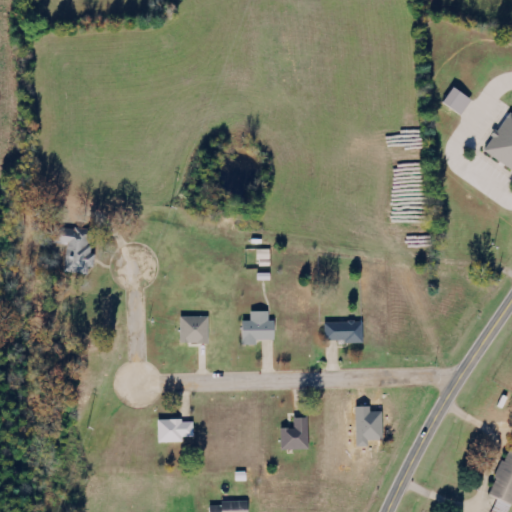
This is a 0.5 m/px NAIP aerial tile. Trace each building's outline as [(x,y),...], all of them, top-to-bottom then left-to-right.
[(448,103),(466,114),(476,99),(457,88),(448,103)] [(511,115),(507,112),(494,130),(491,128),(486,135),(488,137),(478,150),(511,174),(511,172),(511,115)] [(50,225),(48,245),(68,246),(67,257),(61,256),(59,272),(83,274),(84,265),(91,266),(92,253),(84,252),(86,229),(50,225)] [(247,310),(247,319),(238,319),(238,348),(255,348),(255,339),(272,339),(272,318),(265,318),(265,310),(247,310)] [(176,315),(177,340),(194,340),(194,343),(206,343),(206,315),(176,315)] [(321,322),(321,339),(340,338),(340,342),(359,342),(359,321),(321,322)] [(154,418),(154,442),(177,442),(177,438),(190,438),(190,421),(178,421),(178,417),(154,418)] [(277,427),(277,449),(306,448),(304,417),(291,418),(291,427),(277,427)] [(495,511),(511,511),(511,445),(493,496),(500,499),(495,511)] [(206,506),(206,511),(245,511),(245,499),(219,499),(219,505),(206,506)]
